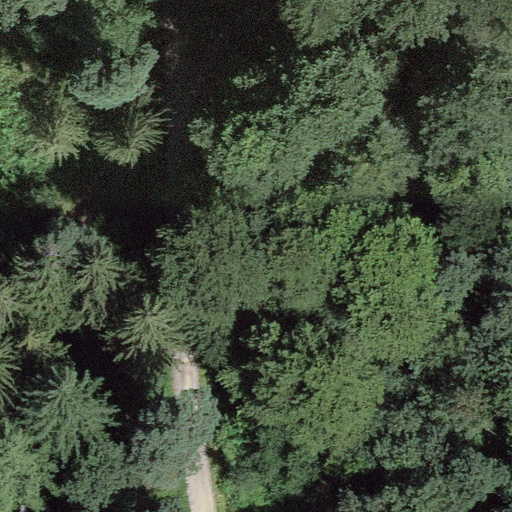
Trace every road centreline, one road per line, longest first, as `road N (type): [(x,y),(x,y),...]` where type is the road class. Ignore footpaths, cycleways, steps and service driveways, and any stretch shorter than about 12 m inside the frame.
road 1 (track): [(164,0),(178,84),(180,281),(213,511)]
road 2 (track): [(0,338),(38,311),(178,84)]
road 3 (track): [(294,0),(178,84)]
